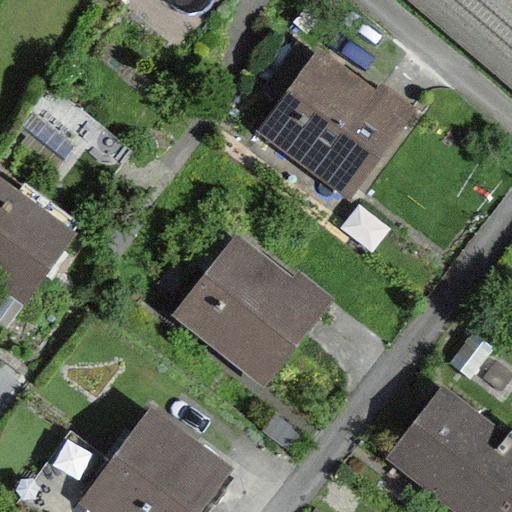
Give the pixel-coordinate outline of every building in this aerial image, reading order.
[(230,0),(120,0),(116,5),(180,59),(230,0)] [(375,89),(318,48),(314,53),(297,41),(259,92),(277,105),(257,132),(352,201),(418,110),(380,82),(375,89)] [(49,85),(10,143),(57,178),(76,151),(114,178),(134,151),(49,85)] [(73,230),(78,222),(26,185),(21,192),(0,177),(0,288),(25,307),(78,233),(73,230)] [(267,389),(336,300),(298,270),(293,277),(236,234),(172,316),(267,389)] [(511,254),(502,268),(511,275),(511,254)] [(511,380),(511,375),(494,363),(480,383),(500,397),(511,380)] [(453,511),(511,511),(511,431),(509,436),(442,386),(385,460),(453,511)] [(90,511),(209,511),(234,479),(230,476),(235,469),(150,407),(80,504),(90,511)] [(262,430),(290,450),(303,434),(275,413),(262,430)] [(20,498),(39,511),(68,511),(108,458),(71,431),(20,498)]
